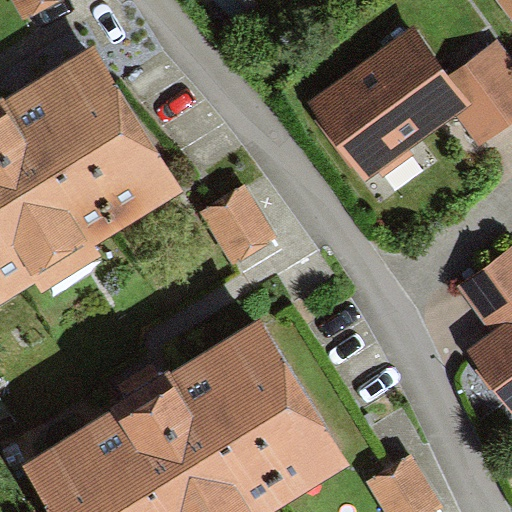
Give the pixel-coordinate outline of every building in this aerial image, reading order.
[(63,0),(13,0),(25,21),(63,0)] [(511,0),(499,0),(511,17),(511,0)] [(365,179),(455,114),(469,104),(449,76),(413,26),(309,99),(365,179)] [(511,60),(498,41),(449,76),(469,104),(455,114),(480,147),(511,124),(511,60)] [(92,245),(182,188),(90,45),(0,101),(0,301),(34,279),(42,292),(99,256),(92,245)] [(276,241),(246,188),(202,213),(232,266),(276,241)] [(511,253),(464,288),(496,332),(468,353),(511,413),(511,253)] [(264,511),(343,463),(259,329),(27,473),(51,511),(264,511)] [(429,511),(440,506),(410,455),(367,480),(386,511),(429,511)]
